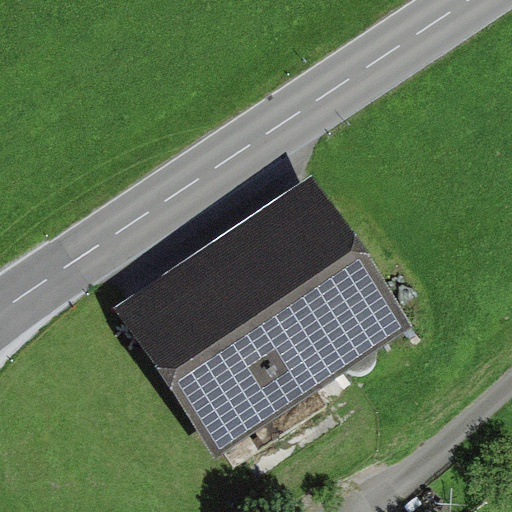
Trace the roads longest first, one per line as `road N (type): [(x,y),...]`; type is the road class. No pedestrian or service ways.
road 1 (tertiary): [(472,0),(0,315)]
road 2 (track): [(362,511),(511,385)]
